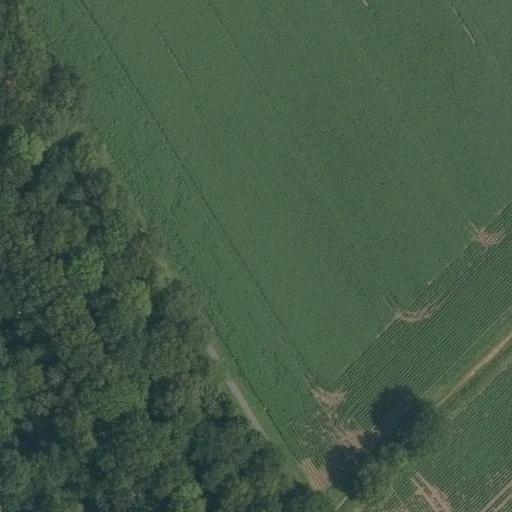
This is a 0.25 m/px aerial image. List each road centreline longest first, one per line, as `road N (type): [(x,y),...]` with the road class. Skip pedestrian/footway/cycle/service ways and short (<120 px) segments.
road 1 (track): [(511,334),(330,511)]
road 2 (track): [(0,363),(89,511)]
